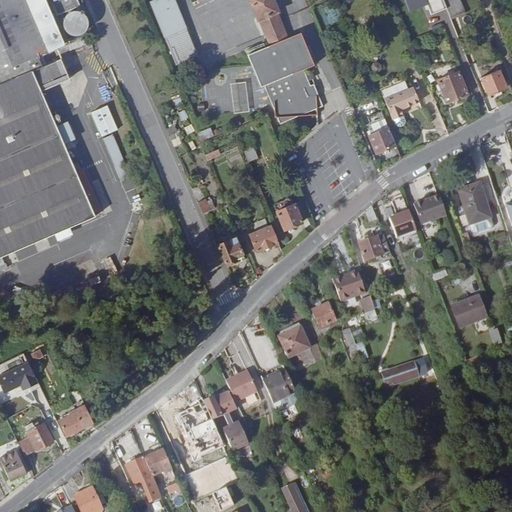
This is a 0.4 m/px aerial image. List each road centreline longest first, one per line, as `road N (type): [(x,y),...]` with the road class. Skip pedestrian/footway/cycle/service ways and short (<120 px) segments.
road 1 (residential): [(235,316),(382,181),(511,111)]
road 2 (unclassified): [(235,316),(96,0)]
road 3 (residential): [(23,499),(174,381),(235,316)]
road 4 (unknown): [(428,154),(475,276)]
